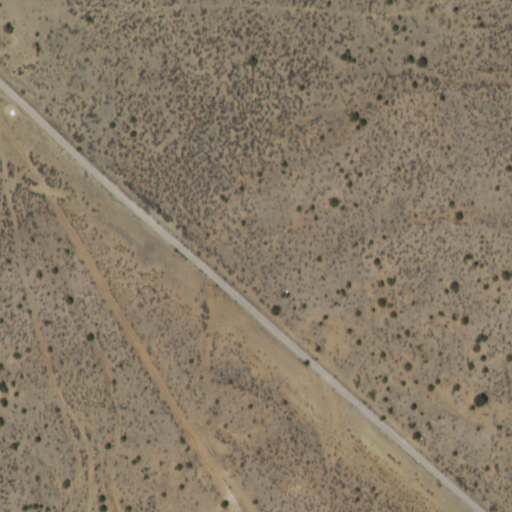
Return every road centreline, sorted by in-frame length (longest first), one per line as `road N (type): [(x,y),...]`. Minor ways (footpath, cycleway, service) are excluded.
road 1 (track): [(444,511),(0,112)]
road 2 (track): [(95,197),(0,274)]
